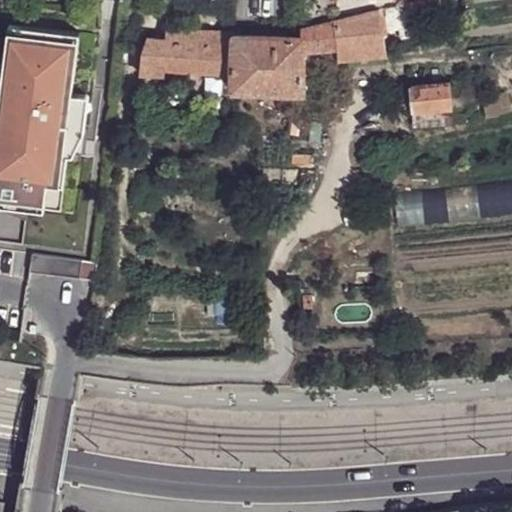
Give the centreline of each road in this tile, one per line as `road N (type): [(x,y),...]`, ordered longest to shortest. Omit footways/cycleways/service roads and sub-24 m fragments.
road 1 (tertiary): [(0,457),(235,487),(511,471)]
road 2 (residential): [(39,511),(69,353)]
